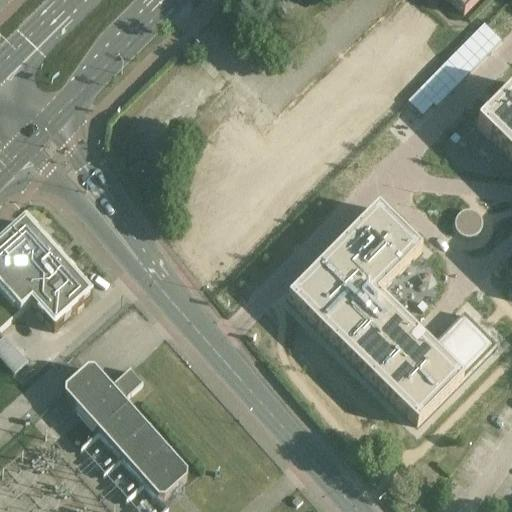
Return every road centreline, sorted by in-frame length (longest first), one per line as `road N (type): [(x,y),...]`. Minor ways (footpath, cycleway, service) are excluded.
road 1 (tertiary): [(358,511),(128,246)]
road 2 (secondary): [(49,122),(173,0)]
road 3 (tertiary): [(128,246),(71,145),(49,122)]
road 4 (tertiary): [(22,150),(128,246)]
